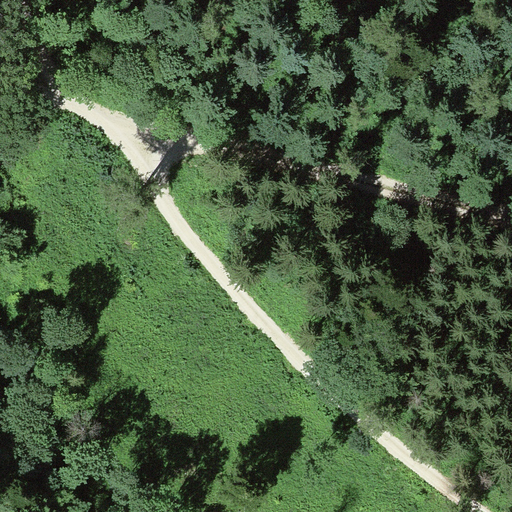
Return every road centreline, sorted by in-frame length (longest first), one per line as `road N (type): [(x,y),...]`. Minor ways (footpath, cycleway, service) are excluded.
road 1 (track): [(90,114),(142,169),(210,271),(478,511)]
road 2 (track): [(90,114),(511,214)]
road 3 (track): [(10,0),(54,76),(90,114)]
